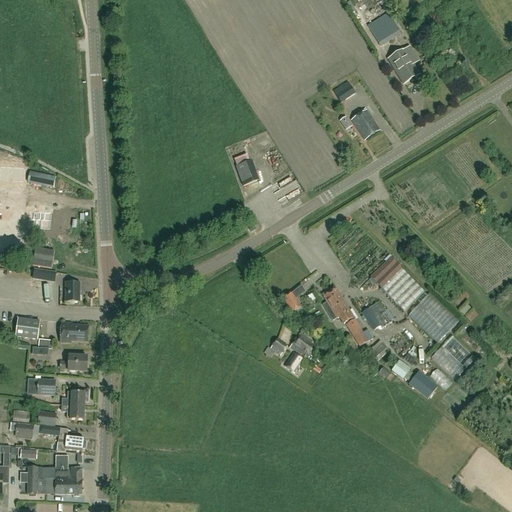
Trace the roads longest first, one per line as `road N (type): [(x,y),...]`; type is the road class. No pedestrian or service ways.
road 1 (tertiary): [(107,281),(179,276),(218,262),(511,81)]
road 2 (tertiary): [(107,281),(91,0)]
road 3 (tertiary): [(101,511),(107,281)]
